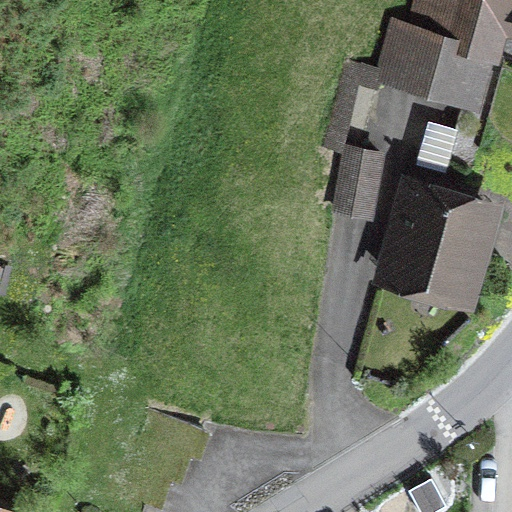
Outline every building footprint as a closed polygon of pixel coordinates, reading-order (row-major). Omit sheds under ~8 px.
[(511,0),(417,0),(411,23),(396,19),(381,71),(475,97),(499,13),(511,16),(511,0)] [(454,128),(429,121),(418,160),(444,166),(454,128)] [(379,151),(347,145),(336,206),(368,212),(379,151)] [(488,206),(411,186),(388,274),(464,294),(488,206)] [(111,457),(101,486),(145,501),(154,504),(164,476),(174,479),(184,451),(193,455),(203,427),(149,408),(139,436),(130,432),(120,460),(111,457)] [(91,482),(81,510),(87,511),(140,511),(145,501),(101,486),(91,482)]
